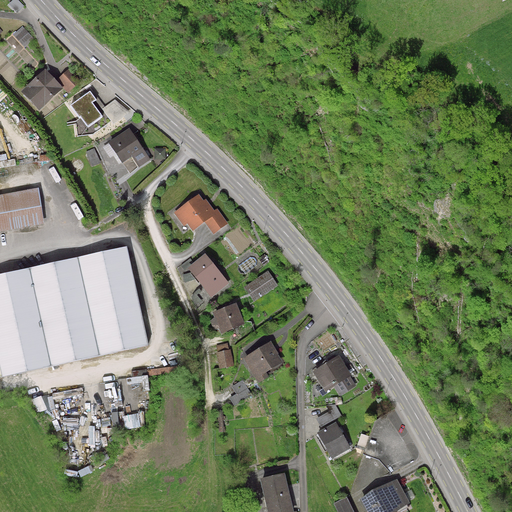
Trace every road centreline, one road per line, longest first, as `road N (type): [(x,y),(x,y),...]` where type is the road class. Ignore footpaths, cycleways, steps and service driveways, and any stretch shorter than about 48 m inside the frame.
road 1 (secondary): [(337,297),(262,207),(40,0)]
road 2 (secondary): [(467,511),(388,369),(337,297)]
road 3 (residential): [(337,297),(300,343),(303,511)]
